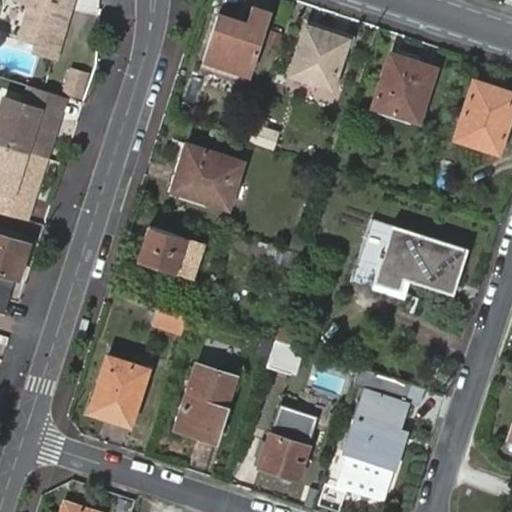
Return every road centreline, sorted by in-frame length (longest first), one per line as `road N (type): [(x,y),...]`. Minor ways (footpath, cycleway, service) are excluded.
road 1 (tertiary): [(24,439),(151,43),(153,0)]
road 2 (residential): [(511,270),(432,511)]
road 3 (residential): [(24,439),(246,511)]
road 4 (tertiary): [(511,37),(395,0)]
